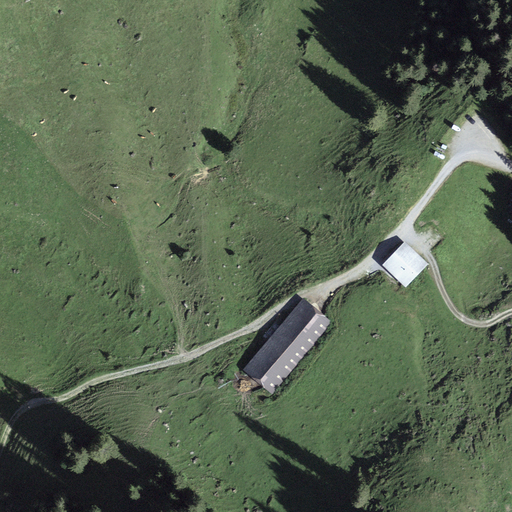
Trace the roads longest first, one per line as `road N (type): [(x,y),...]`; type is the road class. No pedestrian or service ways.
road 1 (track): [(182,358),(172,302),(127,228),(113,173),(119,167),(158,184),(207,166)]
road 2 (track): [(182,358),(31,404),(14,417),(0,455)]
road 3 (track): [(368,264),(182,358)]
road 4 (unclassified): [(511,168),(459,157),(368,264)]
road 5 (track): [(511,311),(484,324),(458,315),(404,228)]
